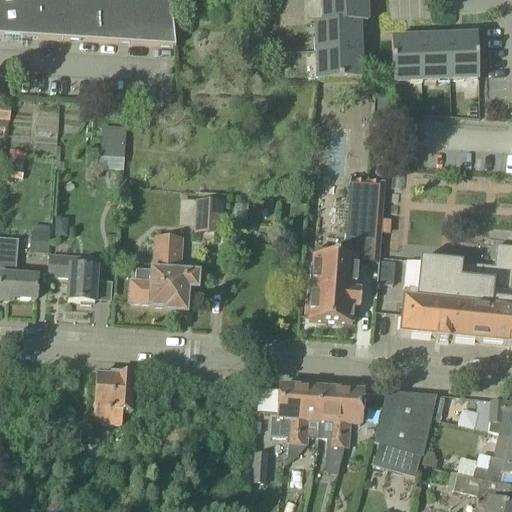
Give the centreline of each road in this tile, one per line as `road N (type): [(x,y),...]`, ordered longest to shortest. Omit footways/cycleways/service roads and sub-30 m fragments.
road 1 (residential): [(511,380),(0,343)]
road 2 (residential): [(0,61),(160,73)]
